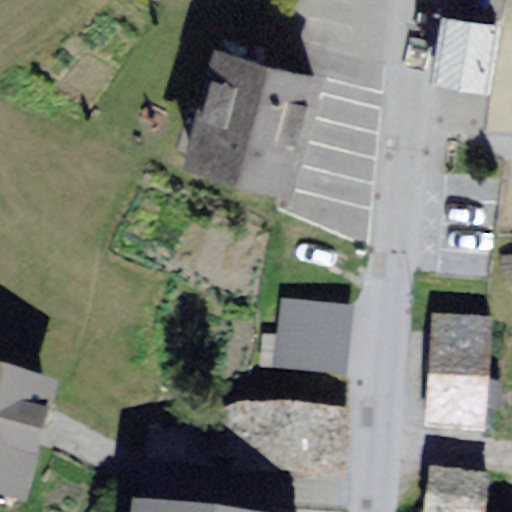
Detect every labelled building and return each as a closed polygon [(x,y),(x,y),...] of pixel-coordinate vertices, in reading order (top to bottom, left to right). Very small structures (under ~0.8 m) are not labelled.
[(489,27),(446,21),(437,92),(479,97),(489,27)] [(315,82),(224,59),(192,186),(283,209),(315,82)] [(350,304),(267,293),(242,486),(326,496),(350,304)] [(42,373),(0,363),(0,496),(15,499),(42,373)] [(418,374),(412,486),(464,489),(470,376),(418,374)]
